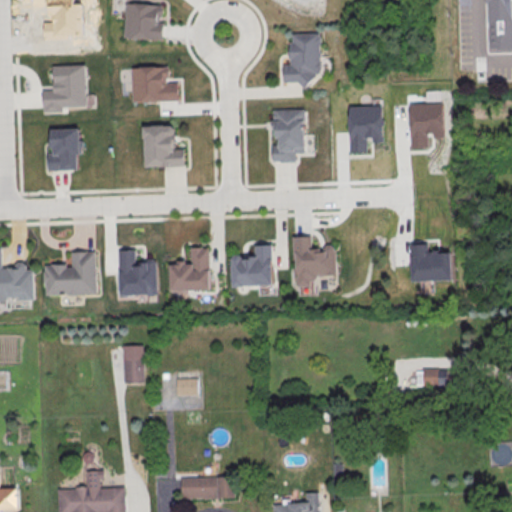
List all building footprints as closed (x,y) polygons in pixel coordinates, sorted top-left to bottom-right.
[(511,0),(485,0),(487,49),(511,48),(511,0)] [(165,40),(166,3),(126,2),(125,38),(165,40)] [(322,32),(291,33),(292,63),(283,63),(284,84),(313,84),(313,75),(322,75),(322,32)] [(87,64),(54,65),(54,89),(43,89),(44,112),(89,111),(87,64)] [(133,66),(133,101),(180,101),(180,81),(169,81),(169,65),(133,66)] [(306,152),(306,108),(273,108),(273,162),(296,162),(296,152),(306,152)] [(186,166),(185,145),(175,145),(175,124),(144,124),(145,166),(186,166)] [(82,128),(49,128),(49,170),(82,170),(82,128)] [(294,236),(296,287),(317,286),(316,276),(338,275),(336,245),(314,246),(314,235),(294,236)] [(254,254),(232,255),(233,286),(275,286),(274,244),(254,244),(254,254)] [(0,245),(0,298),(7,298),(7,295),(19,294),(19,298),(34,297),(33,267),(26,267),(26,264),(23,260),(17,260),(14,265),(2,265),(2,245),(0,245)] [(189,248),(207,248),(209,291),(168,293),(167,262),(184,262),(184,265),(189,265),(189,248)] [(95,249),(97,293),(45,295),(44,263),(67,262),(67,265),(73,264),(72,250),(95,249)] [(117,251),(118,296),(157,295),(156,263),(132,264),(131,251),(117,251)] [(123,345),(143,344),(145,381),(124,382),(123,345)] [(177,395),(199,395),(199,378),(177,378),(177,395)] [(57,511),(57,488),(86,487),(86,470),(104,469),(104,478),(99,478),(100,487),(124,486),(124,511),(57,511)] [(180,476),(234,475),(234,496),(180,497),(180,476)] [(0,486),(17,486),(18,508),(0,508),(0,486)] [(272,511),(272,504),(318,501),(318,511),(272,511)]
